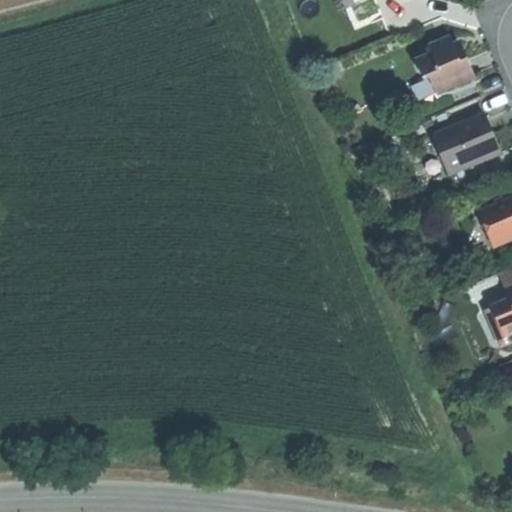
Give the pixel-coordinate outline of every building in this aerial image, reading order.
[(434,55),(417,62),(425,81),(431,78),(437,94),(475,78),(469,64),(466,56),(464,56),(459,44),(450,48),(447,41),(431,47),(434,55)] [(485,116),(434,137),(450,175),(501,154),(493,135),(485,116)] [(511,199),(480,213),(495,247),(511,240),(511,199)] [(511,268),(500,273),(503,279),(511,275),(511,268)] [(511,275),(503,279),(507,289),(511,287),(511,275)] [(511,336),(511,302),(511,301),(493,309),(506,339),(511,336)]
